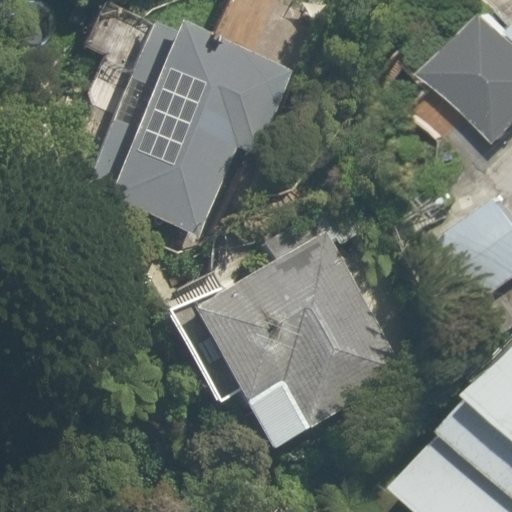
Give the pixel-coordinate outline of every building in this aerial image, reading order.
[(429,67),(497,138),(511,124),(511,32),(489,9),(429,67)] [(76,197),(183,240),(212,167),(239,178),(281,74),(148,20),(76,197)] [(353,173),(302,225),(393,314),(443,262),(353,173)] [(301,387),(227,228),(112,281),(98,251),(25,285),(86,417),(110,406),(137,463),(301,387)] [(493,489),(511,465),(511,402),(415,322),(358,391),(372,402),(302,486),(333,511),(499,511),(508,502),(493,489)]
